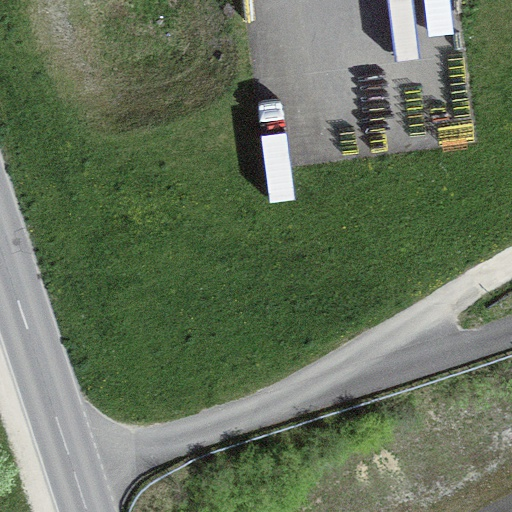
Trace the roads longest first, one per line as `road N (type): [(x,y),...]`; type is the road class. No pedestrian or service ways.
road 1 (track): [(511,271),(320,377),(70,470)]
road 2 (tertiary): [(0,258),(84,511)]
